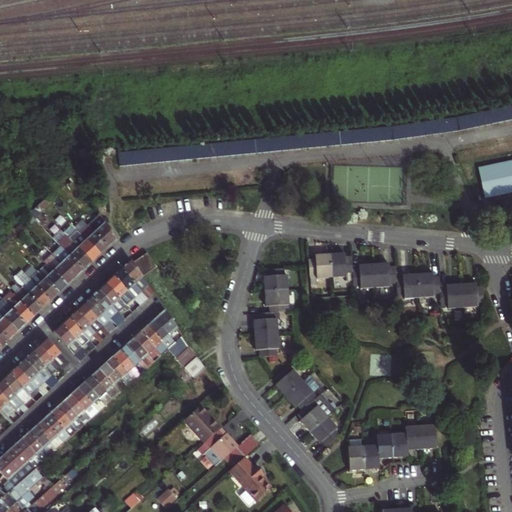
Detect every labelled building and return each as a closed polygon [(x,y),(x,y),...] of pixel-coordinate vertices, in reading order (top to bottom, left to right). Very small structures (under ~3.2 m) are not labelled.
[(511,105),(502,107),(452,116),(455,129),(511,118),(511,105)] [(450,117),(421,120),(387,125),(388,138),(452,129),(450,117)] [(190,142),(112,149),(113,162),(386,139),(384,125),(267,135),(190,142)] [(511,159),(478,167),(484,197),(511,191),(511,159)] [(112,246),(115,244),(104,227),(93,237),(106,252),(112,246)] [(103,255),(106,252),(93,237),(84,245),(97,260),(103,255)] [(84,245),(78,238),(71,244),(73,245),(71,247),(76,252),(84,245)] [(48,246),(42,240),(38,244),(44,249),(48,246)] [(84,245),(76,252),(90,267),(94,263),(97,260),(84,245)] [(76,252),(68,260),(81,275),(86,270),(90,267),(76,252)] [(147,253),(133,263),(142,277),(156,267),(147,253)] [(58,260),(56,258),(53,261),(73,283),(79,277),(81,275),(68,260),(63,255),(58,260)] [(315,256),(315,260),(310,260),(309,275),(310,278),(317,277),(317,280),(331,279),(329,258),(329,255),(324,256),(315,256)] [(329,255),(329,258),(331,279),(346,279),(346,276),(353,276),(353,270),(352,258),(345,258),(345,255),(340,255),(329,255)] [(148,298),(153,294),(142,277),(133,263),(131,260),(127,264),(121,270),(148,298)] [(53,264),(47,270),(51,275),(65,290),(70,286),(73,283),(53,261),(51,262),(53,264)] [(389,268),(389,264),(384,265),(374,265),(376,289),(390,288),(390,286),(397,285),(397,280),(397,277),(396,268),(389,268)] [(353,270),(353,276),(354,288),(360,287),(360,290),(376,289),(374,265),(368,266),(359,266),(359,270),(353,270)] [(148,298),(121,270),(118,273),(113,277),(134,299),(140,305),(148,298)] [(285,277),(284,270),(267,271),(268,278),(264,278),(264,284),(265,293),(289,291),(288,277),(285,277)] [(65,290),(51,275),(43,283),(56,298),(62,292),(65,290)] [(428,275),(418,276),(419,299),(434,298),(434,296),(441,295),(440,290),(439,278),(433,278),(433,275),(428,275)] [(403,280),(397,280),(397,285),(397,297),(404,297),(404,300),(419,299),(418,276),(413,276),(402,277),(403,280)] [(134,299),(113,277),(110,280),(106,284),(127,305),(134,299)] [(43,283),(34,291),(48,306),(53,301),(56,298),(43,283)] [(127,305),(106,284),(103,287),(98,291),(118,313),(127,305)] [(471,285),(462,286),(463,308),(478,308),(477,305),(485,304),(483,288),(477,288),(476,285),(471,285)] [(448,305),(448,309),(463,308),(462,286),(456,286),(446,287),(447,290),(440,290),(441,295),(441,306),(448,305)] [(34,291),(26,299),(40,313),(45,308),(48,306),(34,291)] [(118,313),(98,291),(95,294),(91,297),(118,326),(120,324),(125,320),(118,313)] [(269,308),(270,314),(275,313),(285,312),(287,312),(286,306),(290,306),(289,291),(265,293),(265,303),(266,308),(269,308)] [(113,330),(118,326),(91,297),(87,301),(83,304),(110,333),(113,330)] [(40,313),(26,299),(18,306),(31,321),(37,316),(40,313)] [(110,333),(83,304),(80,308),(76,311),(96,333),(103,340),(104,339),(106,337),(110,333)] [(18,306),(10,314),(23,329),(29,323),(31,321),(18,306)] [(0,313),(0,318),(2,321),(10,314),(5,309),(2,311),(0,313)] [(96,333),(76,311),(73,314),(69,318),(89,340),(96,333)] [(176,345),(184,338),(183,337),(165,311),(159,316),(154,321),(176,345)] [(253,329),(254,337),(279,335),(278,320),(275,320),(275,313),(270,314),(262,314),(257,315),(257,321),(253,321),(253,329)] [(23,329),(10,314),(2,321),(15,336),(20,332),(23,329)] [(89,340),(69,318),(65,321),(61,325),(88,354),(92,349),(95,347),(89,340)] [(2,321),(0,322),(0,337),(6,344),(12,339),(15,336),(2,321)] [(151,324),(147,327),(169,351),(171,349),(176,345),(154,321),(151,324)] [(85,356),(88,354),(61,325),(58,328),(53,332),(80,361),(85,356)] [(145,329),(141,333),(162,357),(169,351),(147,327),(145,329)] [(138,336),(134,339),(155,363),(162,357),(141,333),(138,336)] [(277,349),(280,349),(279,335),(254,337),(255,344),(255,351),(259,351),(259,357),(278,356),(277,349)] [(171,349),(178,359),(190,348),(185,341),(184,338),(176,345),(171,349)] [(132,341),(127,345),(148,369),(155,363),(134,339),(132,341)] [(60,368),(68,362),(47,340),(44,343),(40,347),(60,368)] [(124,348),(119,352),(140,376),(148,369),(127,345),(124,348)] [(52,375),(60,368),(40,347),(36,350),(32,354),(52,375)] [(186,369),(197,359),(190,348),(178,359),(186,369)] [(112,358),(134,382),(140,376),(119,352),(117,354),(112,358)] [(52,375),(32,354),(29,357),(25,360),(45,382),(51,388),(57,383),(58,382),(52,375)] [(110,360),(106,364),(127,388),(134,382),(112,358),(110,360)] [(193,381),(205,370),(197,359),(186,369),(193,381)] [(25,360),(20,364),(17,367),(38,389),(45,382),(25,360)] [(103,366),(99,370),(120,394),(127,388),(106,364),(103,366)] [(38,389),(17,367),(14,370),(10,374),(30,395),(38,389)] [(294,370),(292,371),(288,367),(275,378),(279,383),(276,385),(283,393),(285,396),(304,381),(294,370)] [(96,373),(91,377),(112,401),(120,394),(99,370),(96,373)] [(30,395),(10,374),(7,377),(2,381),(23,402),(30,395)] [(87,380),(84,383),(105,407),(112,401),(91,377),(87,380)] [(23,402),(2,381),(0,382),(0,392),(17,411),(21,408),(25,412),(29,409),(23,402)] [(311,395),(314,392),(304,381),(285,396),(291,402),(295,408),(298,406),(302,410),(311,402),(315,399),(311,395)] [(76,390),(98,414),(105,407),(84,383),(81,386),(76,390)] [(72,393),(69,397),(90,420),(98,414),(76,390),(72,393)] [(10,418),(17,411),(0,392),(0,407),(3,410),(10,418)] [(328,418),(334,413),(319,396),(315,399),(311,402),(316,408),(318,406),(328,418)] [(62,402),(83,426),(90,420),(69,397),(66,399),(62,402)] [(59,405),(55,409),(76,432),(79,430),(83,426),(62,402),(59,405)] [(318,406),(316,408),(311,402),(302,410),(299,413),(303,419),(301,421),(304,425),(311,432),(328,418),(318,406)] [(204,442),(221,427),(222,427),(213,415),(211,417),(208,412),(202,406),(185,421),(204,442)] [(48,415),(69,438),(76,432),(55,409),(52,411),(48,415)] [(45,418),(41,421),(62,445),(69,438),(48,415),(45,418)] [(336,430),(338,429),(328,418),(311,432),(315,438),(320,444),(323,442),(326,446),(340,435),(336,430)] [(34,428),(55,451),(62,445),(41,421),(38,424),(34,428)] [(430,448),(437,448),(436,425),(421,426),(422,448),(430,448)] [(422,448),(421,426),(406,427),(407,435),(408,449),(416,449),(422,448)] [(215,467),(235,449),(238,446),(231,438),(221,427),(204,442),(197,449),(202,456),(204,454),(215,467)] [(30,431),(27,434),(48,457),(55,451),(34,428),(30,431)] [(41,463),(44,461),(48,457),(27,434),(23,437),(20,440),(41,463)] [(239,454),(244,450),(248,455),(259,446),(251,435),(238,446),(235,449),(239,454)] [(408,449),(407,435),(392,436),(393,459),(401,458),(408,458),(408,449)] [(386,459),(393,459),(392,436),(377,437),(378,447),(379,460),(386,459)] [(15,444),(13,446),(34,470),(41,463),(20,440),(15,444)] [(10,449),(6,452),(26,476),(33,470),(34,470),(13,446),(10,449)] [(379,460),(378,447),(364,448),(365,471),(374,470),(379,470),(379,460)] [(365,471),(364,448),(348,449),(350,472),(357,472),(365,471)] [(0,457),(0,459),(20,482),(26,476),(6,452),(2,455),(0,457)] [(245,458),(230,472),(256,501),(271,488),(261,477),(263,475),(258,469),(254,465),(252,467),(245,458)] [(0,473),(0,474),(13,488),(15,486),(20,482),(0,459),(0,473)] [(0,511),(3,511),(8,508),(24,494),(20,489),(29,481),(28,480),(36,474),(33,470),(26,476),(20,482),(15,486),(13,488),(11,489),(0,499),(0,511)] [(183,474),(179,477),(184,483),(188,480),(183,474)] [(0,490),(0,499),(11,489),(5,485),(0,490)] [(171,488),(159,498),(168,508),(180,498),(178,496),(182,493),(177,486),(172,490),(171,488)] [(137,488),(125,499),(132,507),(142,497),(144,496),(137,488)] [(22,511),(30,506),(27,503),(33,498),(31,496),(34,494),(30,489),(24,494),(8,508),(3,511),(22,511)] [(55,495),(49,489),(30,506),(22,511),(39,511),(42,510),(40,508),(55,495)] [(144,496),(142,497),(145,501),(155,492),(152,489),(144,496)] [(71,511),(80,505),(76,500),(63,511),(62,511),(71,511)] [(62,511),(63,511),(55,503),(44,511),(62,511)]
